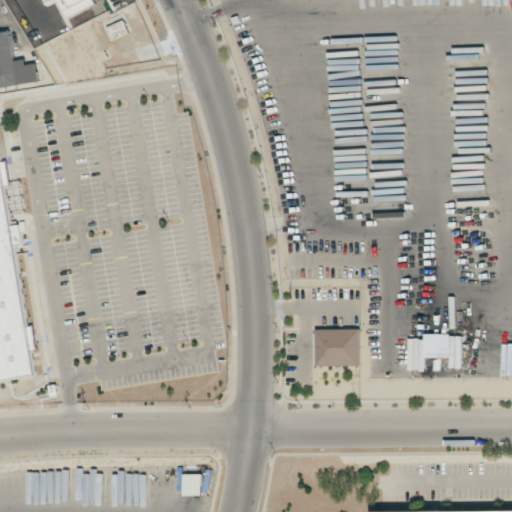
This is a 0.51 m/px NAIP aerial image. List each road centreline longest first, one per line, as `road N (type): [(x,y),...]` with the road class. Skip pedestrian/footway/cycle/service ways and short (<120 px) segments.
road 1 (residential): [(238,511),(263,331),(256,238),(239,145),(182,0)]
road 2 (residential): [(0,436),(511,427)]
